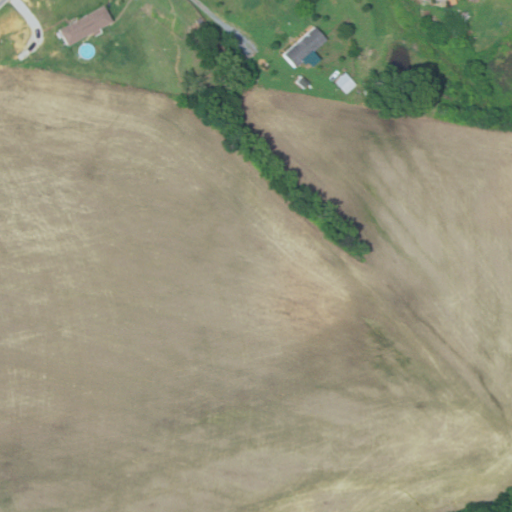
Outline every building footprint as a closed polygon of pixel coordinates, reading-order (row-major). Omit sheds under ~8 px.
[(99,6),(108,22),(65,46),(57,29),(99,6)] [(313,27),(324,40),(292,68),(280,55),(313,27)] [(460,32),(454,37),(450,33),(456,28),(460,32)] [(343,73),(354,85),(344,94),(332,82),(343,73)] [(302,89),(295,82),(300,76),(308,83),(302,89)]
